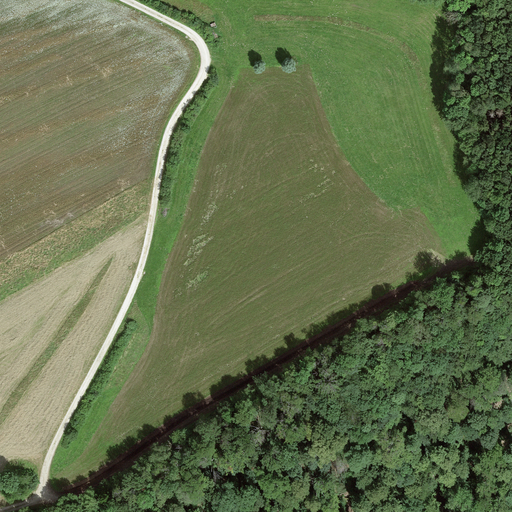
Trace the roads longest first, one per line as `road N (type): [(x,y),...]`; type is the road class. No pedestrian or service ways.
road 1 (track): [(122,0),(195,39),(203,73),(172,121),(144,256),(52,450),(43,500)]
road 2 (track): [(43,500),(104,483),(152,438)]
